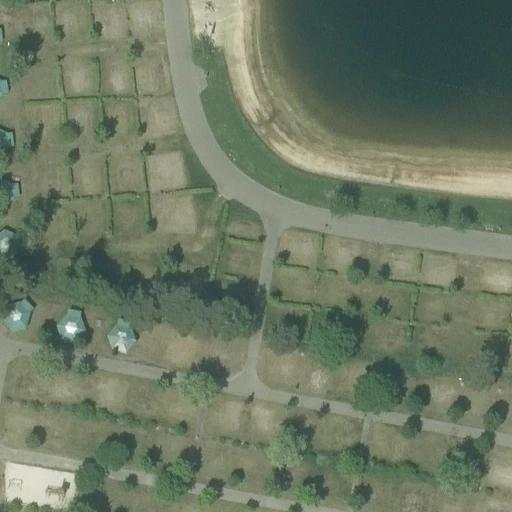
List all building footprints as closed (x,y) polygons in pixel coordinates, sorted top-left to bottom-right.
[(90,3),(91,38),(124,36),(123,2),(90,3)] [(22,52),(49,50),(47,6),(19,7),(22,52)] [(32,73),(37,104),(58,100),(53,69),(32,73)] [(27,137),(49,134),(45,106),(23,109),(27,137)] [(159,206),(148,206),(149,233),(176,232),(175,197),(159,198),(159,206)] [(382,281),(411,286),(416,254),(387,249),(382,281)] [(327,273),(355,276),(358,253),(329,250),(327,273)] [(171,306),(198,308),(199,287),(172,285),(171,306)] [(511,338),(509,338),(501,373),(511,375),(511,338)] [(414,361),(434,363),(436,344),(416,342),(414,361)] [(443,416),(450,389),(427,383),(420,410),(443,416)] [(511,411),(502,410),(500,419),(511,420),(511,411)] [(210,415),(208,437),(234,439),(236,417),(210,415)] [(511,491),(511,469),(497,467),(494,489),(511,491)]
